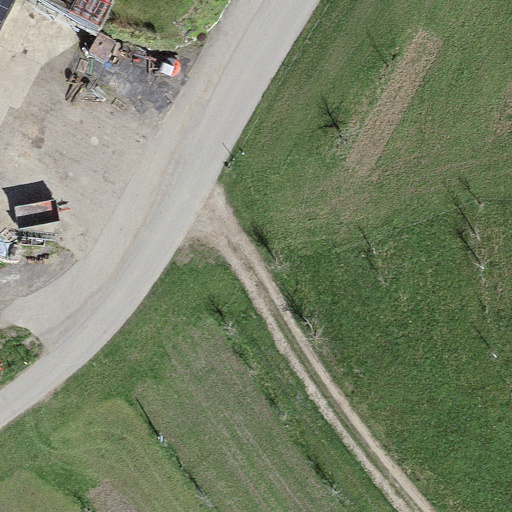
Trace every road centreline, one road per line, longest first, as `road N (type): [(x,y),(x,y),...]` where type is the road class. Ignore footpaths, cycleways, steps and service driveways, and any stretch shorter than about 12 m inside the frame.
road 1 (unclassified): [(0,411),(101,321),(187,192),(296,0)]
road 2 (track): [(187,192),(441,511)]
